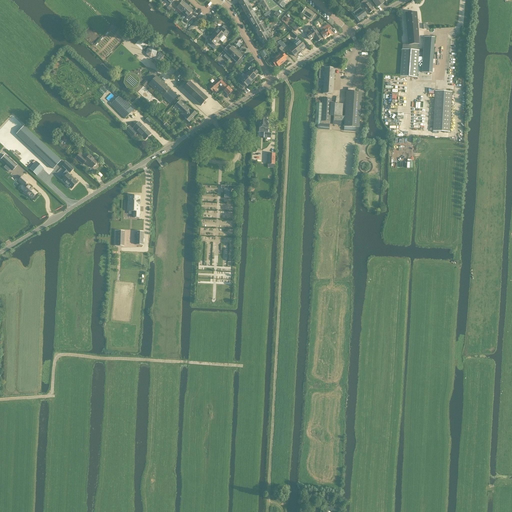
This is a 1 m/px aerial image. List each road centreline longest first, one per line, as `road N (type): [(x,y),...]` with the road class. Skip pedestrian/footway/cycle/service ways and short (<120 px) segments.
road 1 (tertiary): [(0,253),(270,82)]
road 2 (track): [(241,365),(62,355),(54,361),(52,393),(0,399)]
road 3 (track): [(160,361),(169,187),(155,155)]
road 4 (track): [(15,398),(15,285),(3,250)]
